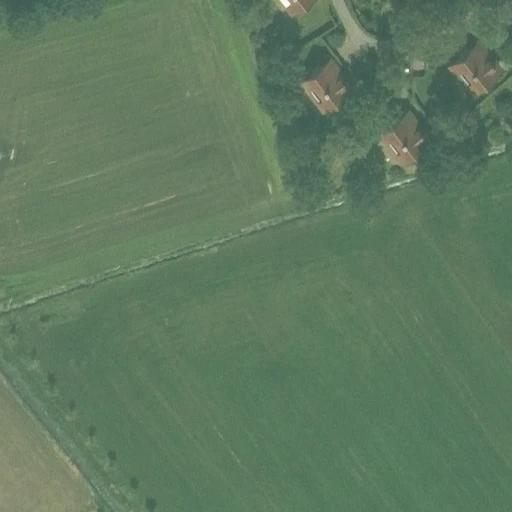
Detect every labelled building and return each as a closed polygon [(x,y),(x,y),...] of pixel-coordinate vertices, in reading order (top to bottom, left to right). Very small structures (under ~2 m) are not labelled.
[(286,0),(294,9),(304,0),(286,0)] [(299,64),(324,54),(318,41),(294,51),(299,64)] [(476,43),(453,63),(475,89),(498,69),(476,43)] [(304,79),(325,106),(349,88),(328,61),(304,79)] [(383,131),(404,158),(428,139),(406,112),(383,131)]
